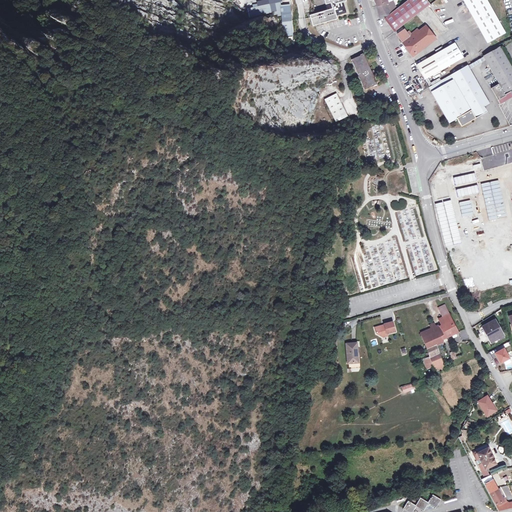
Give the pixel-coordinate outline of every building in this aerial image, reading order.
[(323,0),(325,4),(330,3),(332,2),(333,8),(309,15),(312,26),(336,19),(335,15),(345,12),(342,2),(345,1),(344,0),(323,0)] [(374,0),(376,6),(380,19),(383,17),(396,8),(392,1),(387,3),(386,0),(374,0)] [(407,0),(384,18),(394,32),(426,7),(430,4),(426,0),(407,0)] [(485,0),(465,0),(464,1),(471,13),(473,12),(479,24),(478,25),(485,37),(486,36),(489,42),(505,34),(485,0)] [(290,38),(290,41),(293,41),(293,37),(291,38),(289,5),(280,5),(283,37),(285,39),(290,38)] [(403,43),(412,57),(435,38),(425,26),(419,31),(417,29),(411,34),(409,32),(406,33),(404,30),(396,35),(399,38),(403,43)] [(437,53),(427,59),(425,60),(424,58),(421,60),(422,62),(416,65),(424,79),(462,57),(454,43),(443,49),(442,47),(435,50),(437,53)] [(511,68),(499,47),(483,56),(498,83),(499,84),(491,88),(497,100),(505,95),(504,94),(506,94),(507,95),(510,93),(509,92),(511,89),(511,68)] [(363,54),(351,60),(364,90),(377,84),(363,54)] [(486,98),(467,65),(451,75),(429,87),(449,123),(457,118),(461,126),(476,118),(472,113),(489,103),(486,98)] [(325,99),(336,122),(347,116),(336,93),(325,99)] [(489,103),(472,113),(476,118),(492,108),(489,103)] [(443,161),(446,170),(465,165),(465,164),(475,161),(472,153),(443,161)] [(511,155),(498,159),(500,167),(511,163),(511,155)] [(446,194),(466,266),(472,264),(473,268),(467,270),(472,286),(476,285),(490,281),(496,280),(509,276),(511,275),(511,163),(500,167),(496,168),(496,167),(453,179),(438,184),(441,195),(446,194)] [(403,187),(401,180),(401,179),(401,178),(400,178),(399,178),(392,179),(391,180),(391,181),(392,188),(393,189),(393,190),(394,190),(401,188),(402,188),(403,187)] [(449,245),(453,244),(447,223),(443,224),(449,245)] [(439,326),(445,337),(458,332),(445,305),(438,308),(443,317),(438,319),(441,324),(444,322),(444,324),(439,326)] [(491,344),(500,339),(499,338),(504,335),(495,320),(483,326),(491,340),(489,341),(491,344)] [(384,325),(377,327),(377,330),(376,332),(377,333),(381,336),(383,335),(387,334),(395,331),(393,322),(384,324),(384,325)] [(443,341),(442,339),(437,327),(436,326),(434,323),(430,325),(431,328),(421,332),(427,349),(436,345),(443,341)] [(442,339),(445,337),(439,326),(437,327),(442,339)] [(357,343),(347,344),(348,363),(358,362),(357,343)] [(427,349),(430,357),(433,366),(435,371),(436,371),(437,373),(442,370),(441,368),(445,367),(436,345),(427,349)] [(505,347),(495,353),(501,364),(511,359),(505,347)] [(427,368),(433,366),(430,357),(424,359),(427,368)] [(412,383),(401,387),(404,393),(414,389),(412,383)] [(492,403),(488,396),(478,401),(487,416),(496,411),(491,404),(492,403)] [(497,464),(488,447),(475,454),(478,460),(480,458),(482,463),(479,464),(482,470),(485,469),(486,469),(497,464)] [(498,489),(490,475),(481,480),(484,484),(485,484),(496,505),(506,500),(504,497),(502,498),(498,489)] [(440,500),(433,495),(428,503),(420,498),(415,505),(409,501),(404,508),(410,511),(411,511),(415,506),(423,511),(428,504),(435,509),(439,502),(440,500)] [(496,505),(497,506),(499,511),(511,508),(510,502),(509,503),(506,501),(506,500),(496,505)]
